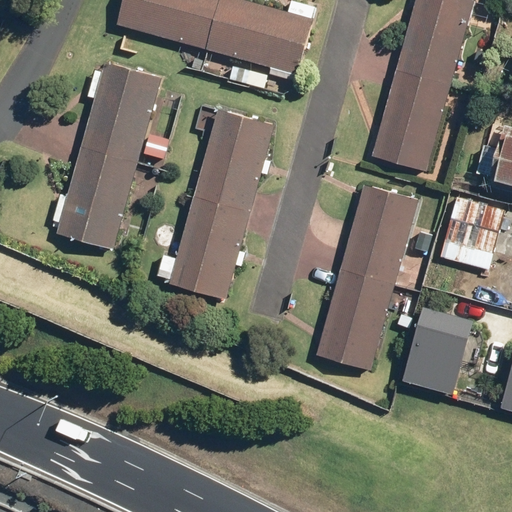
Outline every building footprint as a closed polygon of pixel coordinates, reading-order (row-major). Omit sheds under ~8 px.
[(317,18),(255,0),(127,0),(121,22),(301,74),(317,18)] [(478,0),(417,0),(374,154),(430,169),(478,0)] [(165,76),(109,60),(61,230),(117,246),(165,76)] [(278,127),(222,111),(174,281),(230,297),(278,127)] [(511,124),(507,123),(491,183),(511,188),(511,124)] [(423,198),(367,182),(319,352),(375,368),(423,198)] [(507,207),(460,195),(445,255),(491,267),(507,207)] [(411,375),(464,391),(482,330),(429,314),(411,375)]
